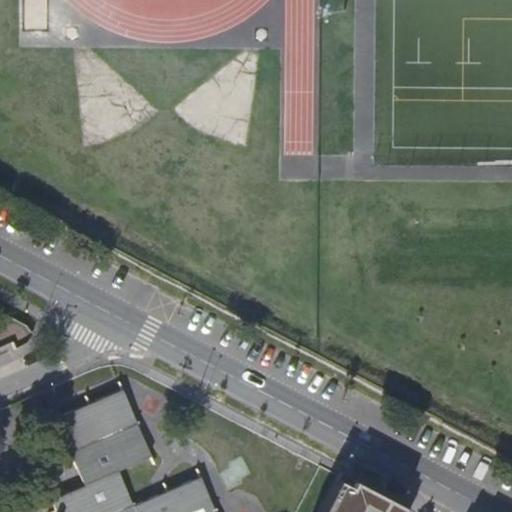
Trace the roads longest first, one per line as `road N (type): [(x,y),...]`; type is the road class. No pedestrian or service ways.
road 1 (residential): [(461,494),(106,314)]
road 2 (residential): [(0,387),(63,361),(92,340),(106,314)]
